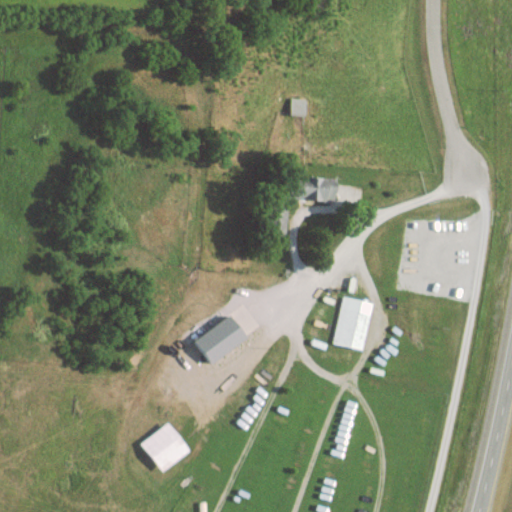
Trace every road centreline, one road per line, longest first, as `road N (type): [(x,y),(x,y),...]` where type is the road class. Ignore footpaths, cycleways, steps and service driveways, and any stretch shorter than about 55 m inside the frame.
road 1 (residential): [(477,171),(491,202),(487,231),(429,511)]
road 2 (residential): [(477,171),(454,136),(440,84),(435,0)]
road 3 (trunk): [(511,355),(478,511)]
